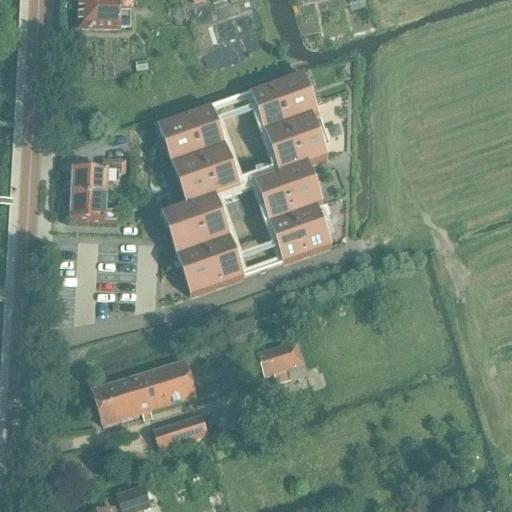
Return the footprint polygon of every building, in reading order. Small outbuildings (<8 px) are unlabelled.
[(77,0),(76,34),(117,35),(117,33),(127,34),(128,18),(118,17),(118,0),(77,0)] [(243,282),(281,268),(330,251),(300,168),(323,160),(309,122),(294,81),(242,99),(200,114),(155,130),(170,172),(184,210),(159,219),(174,260),(174,262),(188,300),(189,301),(243,282)] [(68,189),(68,193),(70,195),(70,199),(105,200),(105,185),(115,185),(116,176),(120,177),(120,165),(98,164),(97,174),(71,173),(70,188),(68,189)] [(68,204),(67,210),(69,211),(69,224),(104,226),(104,224),(114,224),(114,216),(104,215),(105,200),(70,199),(70,203),(68,204)] [(243,324),(223,331),(229,349),(257,339),(251,321),(243,324)] [(295,346),(256,358),(263,381),(272,378),(275,389),(278,387),(285,385),(289,384),(286,374),(302,369),(295,346)] [(150,421),(149,416),(193,402),(182,366),(90,395),(101,431),(140,419),(142,424),(150,421)] [(235,433),(227,410),(204,417),(211,441),(235,433)] [(158,455),(205,441),(199,421),(152,435),(158,455)] [(142,491),(115,501),(118,511),(143,511),(149,510),(142,491)]
